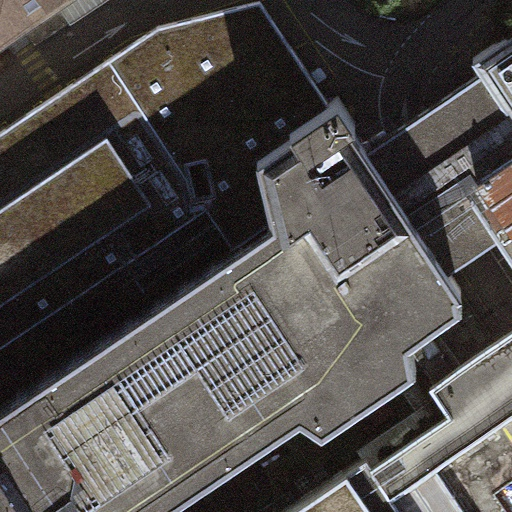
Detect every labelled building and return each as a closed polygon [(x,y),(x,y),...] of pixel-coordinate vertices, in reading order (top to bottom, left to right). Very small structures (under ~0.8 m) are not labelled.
[(0,0),(0,27),(40,0),(0,0)] [(0,340),(204,205),(230,243),(273,214),(255,151),(326,103),(260,4),(158,23),(66,85),(0,128),(0,340)] [(366,146),(445,267),(471,248),(495,233),(511,258),(511,31),(472,58),(480,70),(412,113),(366,146)] [(0,511),(165,511),(163,492),(297,403),(320,417),(407,359),(404,329),(461,291),(445,267),(366,146),(350,122),(356,119),(339,94),(326,103),(255,151),(273,214),(230,243),(0,396),(0,511)] [(364,453),(274,511),(406,511),(394,493),(511,413),(511,328),(430,382),(448,410),(370,462),(364,453)] [(511,488),(511,413),(394,493),(406,511),(511,511),(500,496),(511,488)]
